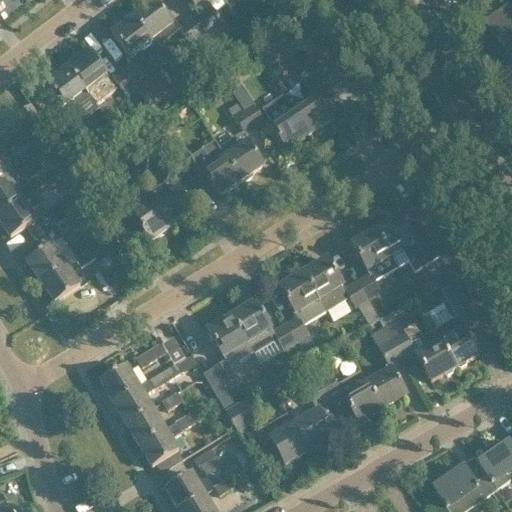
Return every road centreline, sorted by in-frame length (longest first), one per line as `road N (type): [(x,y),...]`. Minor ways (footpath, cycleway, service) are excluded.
road 1 (residential): [(19,389),(458,111)]
road 2 (residential): [(379,466),(511,392)]
road 3 (residential): [(458,111),(390,0)]
road 4 (residential): [(54,511),(19,389)]
